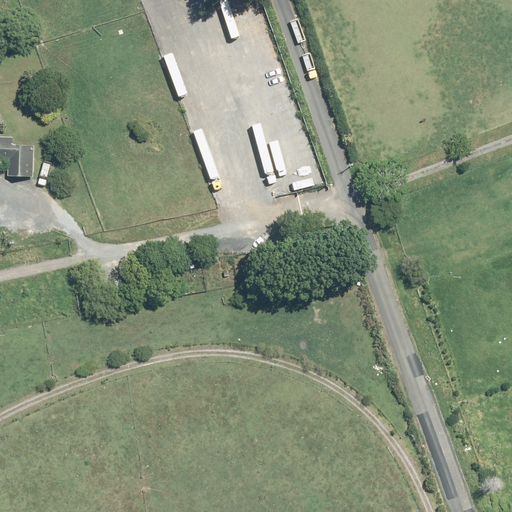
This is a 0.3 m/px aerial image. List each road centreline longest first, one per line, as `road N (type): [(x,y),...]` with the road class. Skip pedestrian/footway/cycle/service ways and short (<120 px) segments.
road 1 (unknown): [(0,193),(44,212),(98,252),(124,252),(351,190),(511,129)]
road 2 (unclassified): [(466,511),(283,0)]
